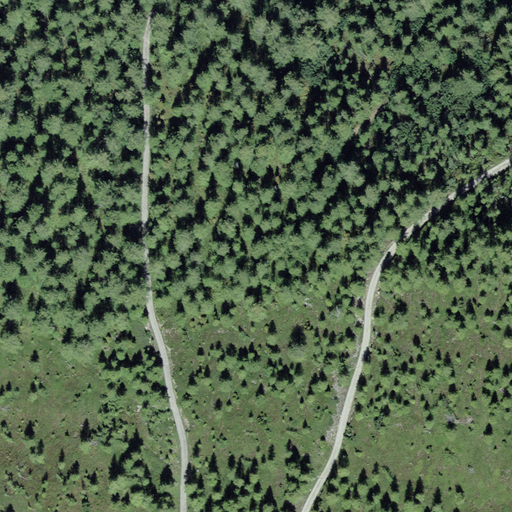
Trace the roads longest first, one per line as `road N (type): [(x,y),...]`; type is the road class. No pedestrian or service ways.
road 1 (track): [(183,511),(183,446),(150,306),(144,211),(147,30),(159,0)]
road 2 (track): [(511,157),(438,205),(379,267),(337,446),(304,511)]
